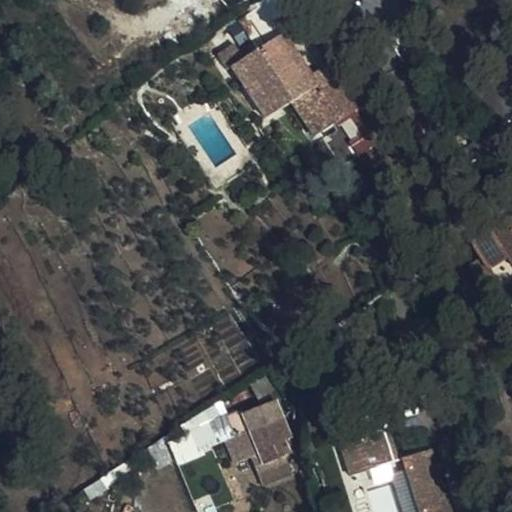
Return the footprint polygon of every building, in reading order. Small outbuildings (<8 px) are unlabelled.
[(355,106),(327,63),(312,73),(283,31),(243,56),(234,43),(217,54),(226,68),(230,65),(264,116),(291,99),(313,132),(355,106)] [(511,213),(470,241),(481,258),(501,289),(509,283),(511,286),(511,285),(511,213)] [(501,289),(481,258),(472,266),(490,296),(501,289)] [(289,443),(267,401),(237,416),(233,409),(228,412),(236,427),(240,425),(243,430),(227,439),(238,460),(255,451),(261,463),(284,451),(282,446),(289,443)] [(392,460),(381,428),(339,442),(349,472),(392,460)] [(447,511),(429,448),(401,457),(417,511),(447,511)]
